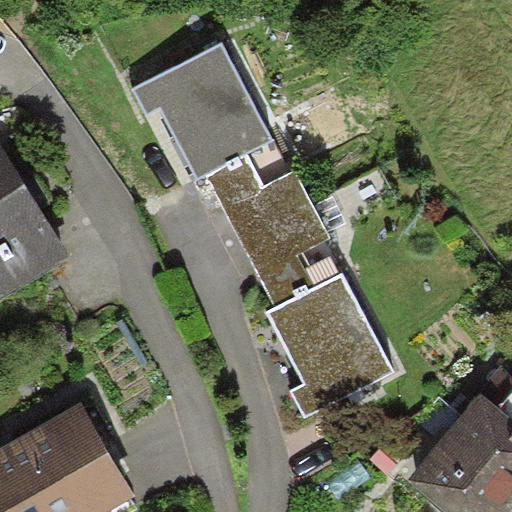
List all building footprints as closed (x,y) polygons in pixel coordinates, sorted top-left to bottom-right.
[(222,44),(132,92),(144,117),(162,108),(197,178),(209,172),(247,153),(273,139),(222,44)] [(0,297),(67,253),(0,150),(0,297)] [(247,153),(209,172),(277,310),(315,292),(298,257),(333,241),(297,174),(263,188),(247,153)] [(315,292),(277,310),(268,314),(306,387),(291,394),(305,422),(397,376),(344,277),(315,292)] [(511,511),(511,394),(494,416),(471,397),(400,483),(434,511),(511,511)] [(77,403),(0,449),(0,511),(100,511),(131,494),(77,403)]
